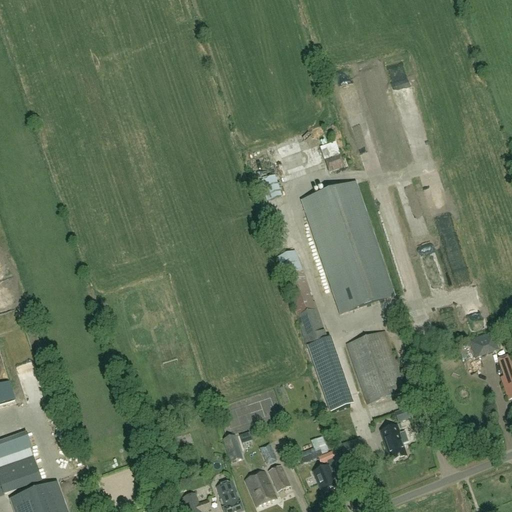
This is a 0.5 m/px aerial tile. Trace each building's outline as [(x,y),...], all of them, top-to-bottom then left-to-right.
[(288,138),(281,139),(282,148),(290,147),(288,138)] [(336,143),(321,149),(325,161),(330,173),(345,169),(343,162),(341,156),(340,156),(336,143)] [(385,172),(365,177),(368,187),(388,182),(385,172)] [(260,183),(267,203),(282,198),(275,178),(260,183)] [(340,317),(393,299),(355,185),(304,202),(339,305),(337,306),(340,317)] [(388,250),(400,248),(398,239),(386,241),(388,250)] [(296,253),(278,259),(296,311),(294,311),(307,347),(327,340),(315,304),(314,304),(296,253)] [(386,334),(347,347),(367,407),(406,394),(386,334)] [(476,359),(499,351),(493,334),(470,342),(476,359)] [(511,375),(501,379),(509,401),(511,399),(511,375)] [(351,395),(327,403),(330,412),(354,405),(351,395)] [(3,410),(5,418),(15,416),(13,408),(3,410)] [(398,425),(410,420),(407,410),(394,414),(398,425)] [(390,439),(384,440),(387,451),(388,451),(391,463),(406,459),(403,447),(409,445),(406,434),(400,436),(398,428),(387,431),(390,439)] [(231,465),(243,461),(236,437),(223,441),(231,465)] [(360,440),(340,446),(347,465),(366,459),(360,440)] [(259,451),(264,463),(275,459),(270,447),(259,451)] [(31,455),(0,464),(0,492),(39,481),(31,455)] [(281,468),(269,474),(278,494),(291,488),(281,468)] [(328,468),(314,474),(322,494),(336,489),(332,480),(333,479),(328,468)] [(265,474),(246,483),(257,508),(276,500),(265,474)] [(243,511),(235,488),(233,483),(216,489),(224,511),(243,511)] [(67,511),(57,485),(13,501),(16,511),(67,511)] [(196,495),(183,499),(187,511),(209,511),(212,511),(208,502),(199,505),(196,495)]
